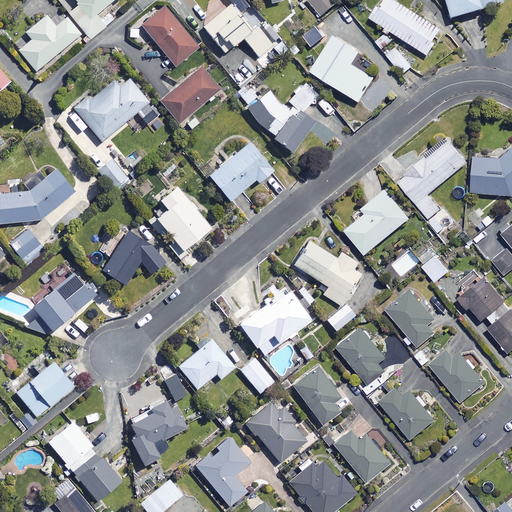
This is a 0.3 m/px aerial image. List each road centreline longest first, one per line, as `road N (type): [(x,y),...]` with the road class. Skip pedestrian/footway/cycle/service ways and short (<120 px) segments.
road 1 (residential): [(118,352),(437,91),(484,80),(511,87)]
road 2 (residential): [(388,511),(511,411)]
